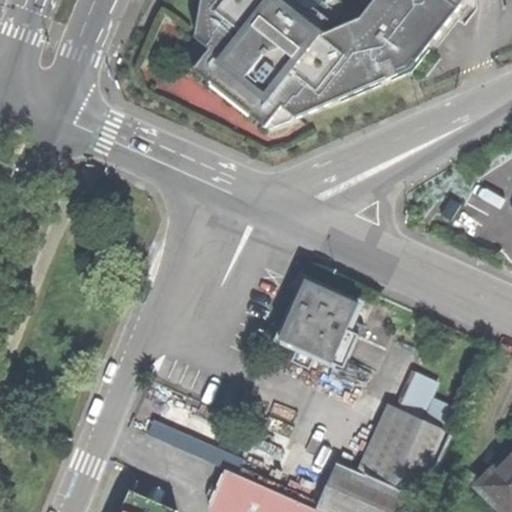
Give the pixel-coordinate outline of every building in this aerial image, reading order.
[(428,50),(460,10),(446,0),(377,0),(362,20),(341,3),(334,2),(334,0),(200,0),(199,8),(202,9),(196,41),(211,52),(194,73),(211,87),(213,85),(252,116),(251,118),(267,131),(283,110),(298,122),(329,108),(330,110),(413,74),(430,52),(428,50)] [(305,282),(279,343),(333,366),(334,362),(352,321),(359,305),(305,282)] [(364,326),(352,321),(334,362),(346,367),(364,326)] [(172,391),(156,432),(232,462),(248,421),(172,391)] [(365,479),(420,504),(450,436),(395,412),(365,479)] [(511,511),(511,452),(476,490),(499,511),(511,511)] [(318,511),(415,511),(420,504),(365,479),(338,468),(318,511)] [(311,511),(225,474),(207,511),(311,511)] [(121,511),(170,511),(130,494),(121,511)]
